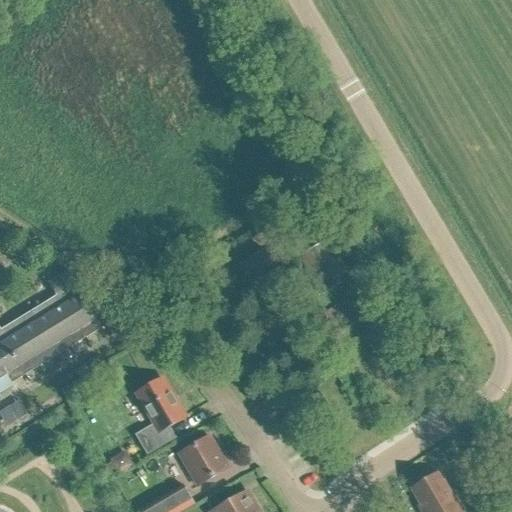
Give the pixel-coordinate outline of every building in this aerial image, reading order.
[(322,295),(353,277),(331,239),(299,257),(322,295)] [(287,258),(281,248),(269,255),(267,251),(241,266),(252,285),(278,270),(275,265),(287,258)] [(67,271),(47,283),(55,296),(0,329),(0,393),(11,387),(10,384),(105,326),(95,319),(93,320),(84,305),(96,298),(67,271)] [(333,347),(365,328),(350,300),(325,315),(328,320),(320,325),(333,347)] [(171,395),(162,380),(137,395),(154,426),(137,436),(148,455),(175,439),(169,428),(187,418),(173,394),(171,395)] [(198,487),(229,469),(220,454),(221,451),(215,442),(212,441),(210,438),(180,455),(198,487)] [(453,498),(439,474),(411,490),(424,511),(464,511),(456,497),(453,498)] [(183,485),(138,511),(182,511),(195,505),(183,485)] [(258,511),(247,493),(214,511),(258,511)]
